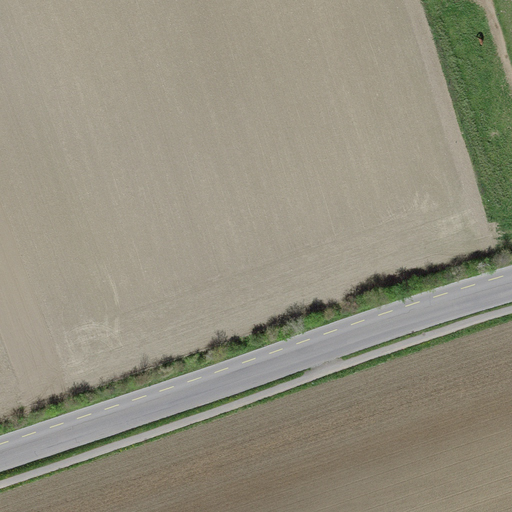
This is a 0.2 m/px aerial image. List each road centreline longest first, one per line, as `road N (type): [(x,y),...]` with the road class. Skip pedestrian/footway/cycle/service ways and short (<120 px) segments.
road 1 (tertiary): [(511,286),(0,456)]
road 2 (track): [(511,231),(486,222),(418,0)]
